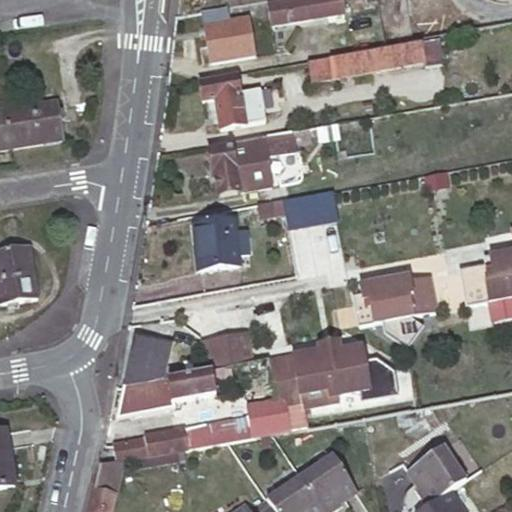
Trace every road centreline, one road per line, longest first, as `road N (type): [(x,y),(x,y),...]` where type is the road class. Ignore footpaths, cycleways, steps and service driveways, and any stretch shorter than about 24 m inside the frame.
road 1 (tertiary): [(64,365),(92,334),(120,188)]
road 2 (tertiary): [(120,188),(142,0)]
road 3 (residential): [(64,365),(80,410),(57,511)]
road 4 (residential): [(120,188),(79,181),(0,193)]
